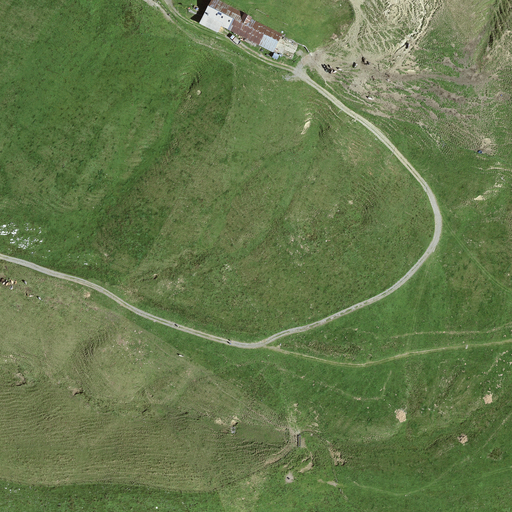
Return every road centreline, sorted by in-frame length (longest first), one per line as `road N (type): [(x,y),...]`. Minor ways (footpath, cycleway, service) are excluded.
road 1 (track): [(174,30),(318,86),(381,135),(436,208),(436,239),(390,291),(261,344)]
road 2 (track): [(261,344),(204,335),(132,309),(95,285),(0,254)]
